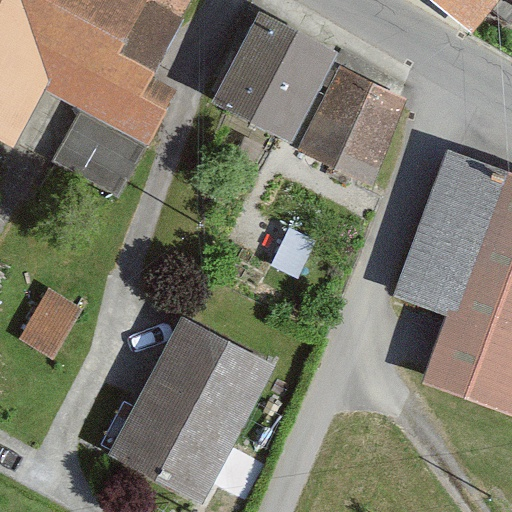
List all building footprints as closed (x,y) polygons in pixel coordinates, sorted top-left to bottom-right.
[(0,0),(0,119),(25,133),(52,81),(152,134),(223,0),(0,0)] [(511,0),(465,0),(486,18),(501,0),(511,0)] [(363,45),(265,4),(226,97),(307,130),(303,139),(376,170),(412,84),(356,61),(363,45)] [(79,106),(53,152),(116,186),(141,140),(79,106)] [(511,158),(457,137),(398,292),(468,319),(444,382),(511,408),(511,158)] [(20,330),(55,350),(84,300),(48,280),(20,330)] [(280,358),(190,310),(116,448),(206,497),(280,358)]
